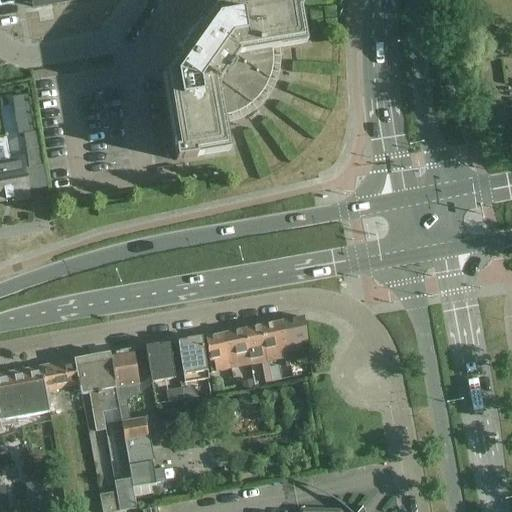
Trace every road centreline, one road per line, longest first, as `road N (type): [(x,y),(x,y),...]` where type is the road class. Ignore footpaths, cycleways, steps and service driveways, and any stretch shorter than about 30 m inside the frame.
road 1 (secondary): [(0,327),(411,258)]
road 2 (secondary): [(402,201),(93,260),(0,293)]
road 3 (residential): [(0,350),(285,305),(317,302),(357,314)]
road 4 (tertiary): [(494,511),(449,252)]
road 5 (tertiary): [(411,258),(456,511)]
road 6 (residential): [(419,511),(400,401),(357,314)]
road 7 (tertiary): [(441,198),(395,0)]
road 8 (tertiary): [(375,0),(402,201)]
road 9 (unclassified): [(127,0),(102,49),(27,64),(0,51)]
